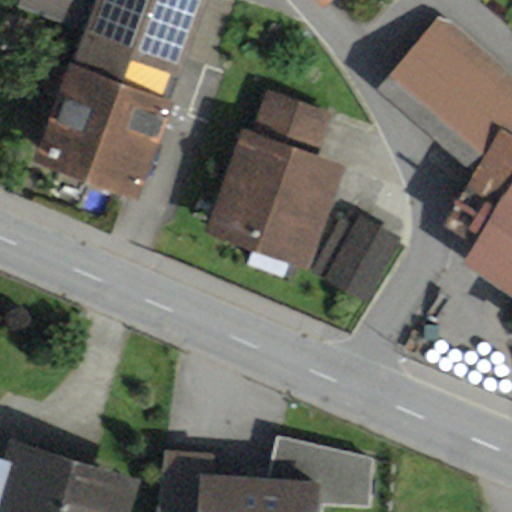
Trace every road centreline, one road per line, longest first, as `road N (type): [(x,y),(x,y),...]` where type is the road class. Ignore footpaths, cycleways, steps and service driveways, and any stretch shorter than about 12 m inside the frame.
road 1 (residential): [(357,387),(431,259),(434,198),(416,144),(295,0)]
road 2 (tertiary): [(0,237),(357,387)]
road 3 (tertiary): [(357,387),(511,454)]
